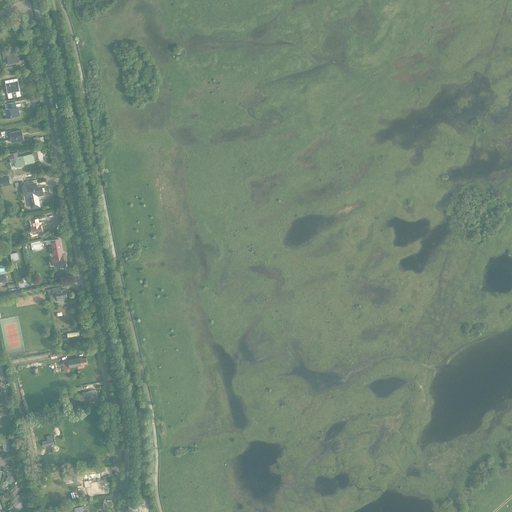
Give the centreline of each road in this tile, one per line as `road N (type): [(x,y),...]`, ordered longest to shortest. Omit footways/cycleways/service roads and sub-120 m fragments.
road 1 (track): [(165,0),(192,81),(241,118),(311,133),(360,192),(407,310),(383,335),(379,353),(423,393),(415,445),(439,511)]
road 2 (tertiary): [(122,511),(126,429),(36,0)]
road 3 (residential): [(113,511),(117,431),(24,5)]
road 4 (unknown): [(52,0),(143,437),(142,468)]
road 5 (track): [(430,0),(385,71),(330,123),(326,145)]
